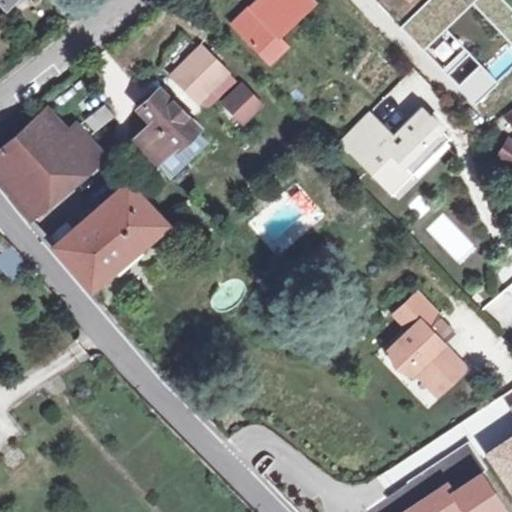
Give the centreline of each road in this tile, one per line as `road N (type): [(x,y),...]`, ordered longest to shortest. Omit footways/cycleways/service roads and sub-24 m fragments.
road 1 (residential): [(0,208),(134,374),(269,511)]
road 2 (residential): [(130,0),(0,104)]
